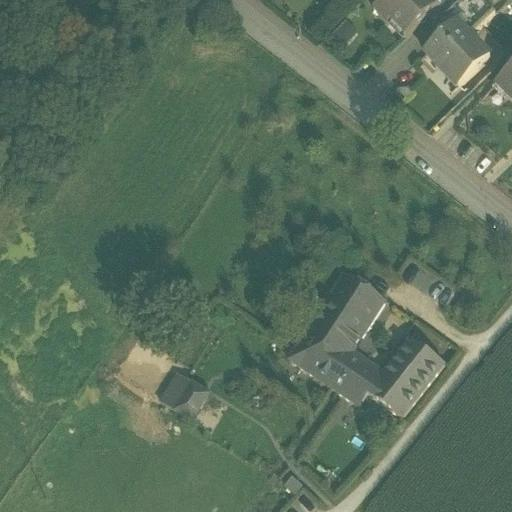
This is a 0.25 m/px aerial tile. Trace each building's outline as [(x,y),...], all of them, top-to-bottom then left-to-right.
[(429,19),(439,10),(433,3),(430,0),(385,0),(372,12),(401,44),(429,19)] [(429,19),(437,26),(464,0),(435,0),(433,3),(439,10),(429,19)] [(479,0),(464,0),(437,26),(445,35),(456,25),(462,31),(464,30),(471,36),(494,15),(479,0)] [(462,31),(456,25),(445,35),(425,54),(439,69),(441,67),(460,87),(458,88),(459,89),(490,59),(462,31)] [(511,70),(496,86),(511,101),(511,70)] [(353,355),(386,305),(344,278),(288,364),(359,411),(368,400),(402,423),(445,369),(409,345),(384,377),(353,355)] [(173,414),(191,385),(177,376),(159,405),(173,414)] [(210,397),(191,385),(173,414),(192,426),(210,397)]
